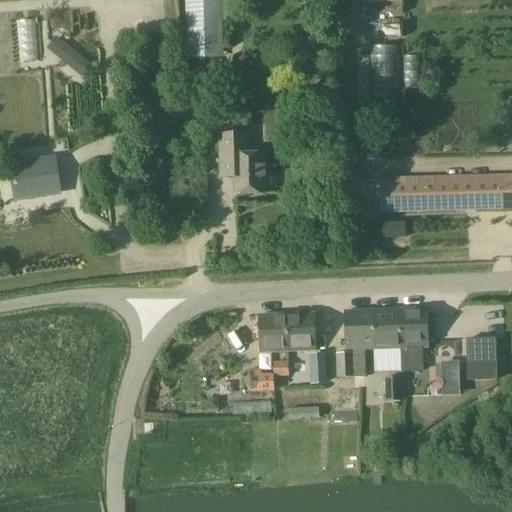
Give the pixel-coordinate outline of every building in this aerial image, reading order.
[(186,0),(188,45),(188,57),(220,57),(220,44),(218,0),(186,0)] [(20,61),(37,60),(35,20),(18,21),(20,61)] [(58,35),(47,48),(81,78),(92,66),(58,35)] [(397,103),(398,46),(371,45),(371,102),(397,103)] [(265,194),(264,155),(250,155),(249,135),(220,135),(221,178),(235,178),(236,195),(265,194)] [(52,171),(12,175),(14,207),(55,204),(52,171)] [(511,176),(381,180),(382,213),(511,209),(511,176)] [(382,238),(405,238),(405,225),(382,225),(382,238)] [(400,311),(401,349),(402,371),(423,370),(422,348),(428,348),(427,310),(400,311)] [(400,311),(373,312),(374,350),(401,349),(400,311)] [(374,350),(373,312),(345,313),(347,354),(336,354),(337,378),(354,378),(354,379),(366,379),(365,350),(374,350)] [(314,314),(287,315),(288,353),(315,352),(314,314)] [(288,353),(287,315),(260,316),(261,354),(288,353)] [(468,341),(469,384),(499,383),(498,340),(468,341)] [(328,382),(327,358),(310,359),(310,383),(328,382)] [(289,377),(289,376),(289,362),(275,362),(275,378),(289,377)] [(275,393),(275,390),(274,375),(262,375),(262,370),(250,371),(250,394),(275,393)] [(452,391),(451,371),(437,372),(438,391),(452,391)] [(386,402),(400,402),(399,378),(386,378),(386,402)] [(288,410),(289,420),(320,419),(320,408),(288,410)]
